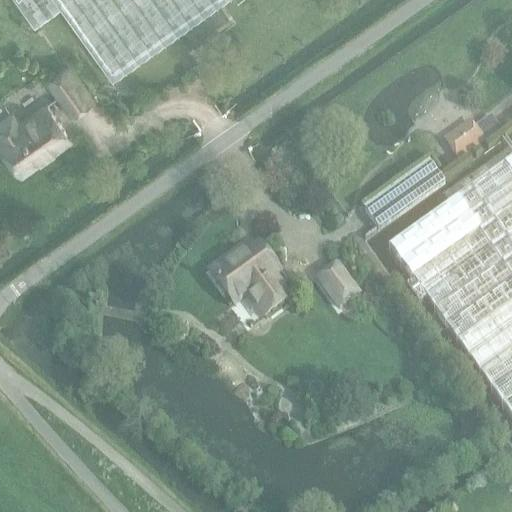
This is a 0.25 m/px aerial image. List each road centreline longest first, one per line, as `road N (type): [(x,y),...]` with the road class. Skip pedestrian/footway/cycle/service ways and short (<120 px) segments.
road 1 (unclassified): [(420,0),(0,299)]
road 2 (unclassified): [(0,363),(176,511)]
road 3 (unclassified): [(118,511),(0,384)]
